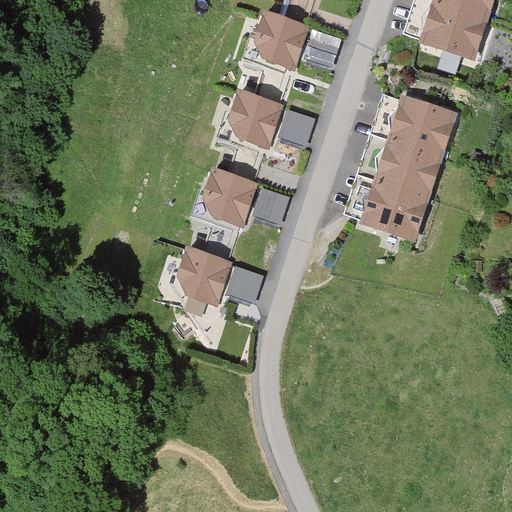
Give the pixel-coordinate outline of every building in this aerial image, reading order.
[(493,0),(420,0),(408,39),(475,59),(493,0)] [(262,11),(253,39),(263,61),(294,72),(309,27),(262,11)] [(341,40),(313,32),(305,59),(333,67),(341,40)] [(237,89),(227,117),(237,139),(268,149),(284,105),(237,89)] [(451,124),(386,104),(349,223),(414,243),(451,124)] [(315,118),(287,110),(279,137),(307,145),(315,118)] [(213,168),(203,197),(214,218),(245,229),(260,185),(213,168)] [(288,198),(260,189),(252,216),(280,225),(288,198)] [(186,248),(176,276),(186,298),(217,308),(233,264),(186,248)] [(263,275),(235,267),(227,294),(255,302),(263,275)]
